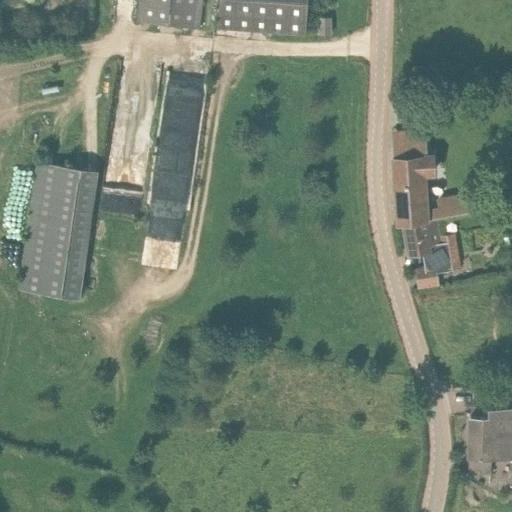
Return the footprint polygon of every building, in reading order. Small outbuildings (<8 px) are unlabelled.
[(138,0),(136,21),(199,28),(201,0),(138,0)] [(217,0),(216,29),(304,34),(306,0),(217,0)] [(319,17),(319,35),(329,35),(329,17),(319,17)] [(195,188),(207,74),(173,70),(160,184),(195,188)] [(425,219),(425,210),(425,175),(435,175),(435,157),(429,157),(429,133),(411,133),(411,157),(396,157),(396,223),(403,222),(420,219),(420,220),(425,219)] [(0,285),(85,293),(97,165),(38,159),(37,163),(8,160),(0,245),(0,285)] [(433,204),(434,217),(479,212),(477,199),(433,204)] [(438,240),(435,218),(434,218),(425,219),(420,220),(420,219),(403,222),(404,222),(408,255),(424,253),(425,267),(435,266),(436,269),(451,268),(448,239),(438,240)] [(418,287),(438,284),(436,269),(435,266),(425,267),(415,269),(418,287)] [(511,408),(487,408),(487,416),(469,416),(467,470),(479,471),(479,474),(490,474),(490,459),(511,459),(511,408)]
